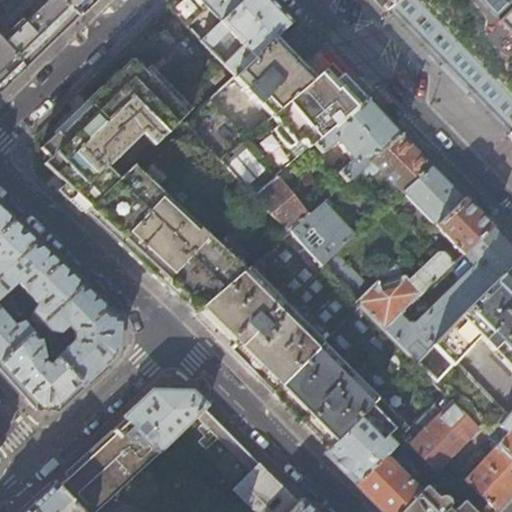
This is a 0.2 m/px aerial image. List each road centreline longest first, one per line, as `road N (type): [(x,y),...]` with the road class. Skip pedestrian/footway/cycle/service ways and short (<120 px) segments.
road 1 (residential): [(305,0),(511,216)]
road 2 (residential): [(346,511),(169,336)]
road 3 (residential): [(169,336),(0,176)]
road 4 (residential): [(0,133),(141,0)]
road 5 (residential): [(169,336),(39,458)]
